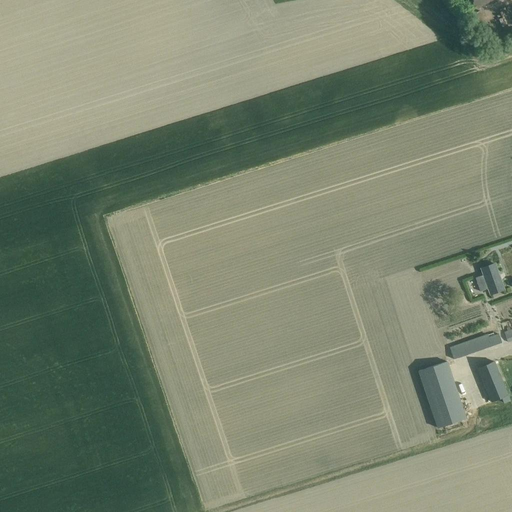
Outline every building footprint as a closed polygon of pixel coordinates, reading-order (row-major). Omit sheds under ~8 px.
[(467,0),(472,10),(493,0),(467,0)] [(491,295),(504,290),(495,264),(482,269),(484,274),(476,277),(481,291),(489,288),(491,295)] [(454,359),(501,343),(498,335),(488,338),(487,335),(450,348),(454,359)] [(444,425),(462,419),(466,418),(447,361),(419,371),(437,427),(444,425)] [(494,362),(478,369),(491,402),(501,398),(503,403),(510,401),(494,362)] [(464,426),(462,419),(444,425),(446,432),(464,426)]
